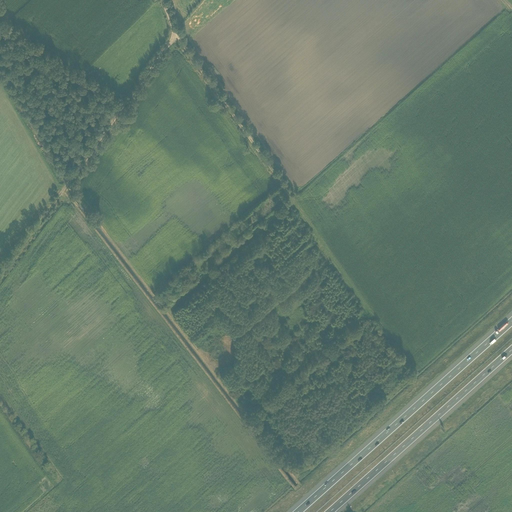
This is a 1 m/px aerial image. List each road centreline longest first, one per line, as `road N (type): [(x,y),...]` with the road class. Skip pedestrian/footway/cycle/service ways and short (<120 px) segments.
road 1 (motorway): [(511,320),(297,511)]
road 2 (motorway): [(330,511),(511,349)]
